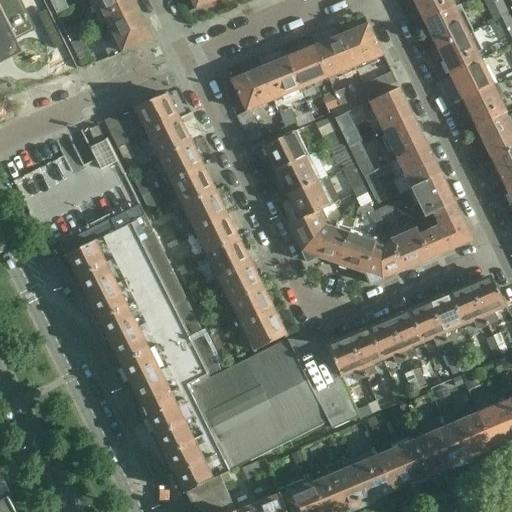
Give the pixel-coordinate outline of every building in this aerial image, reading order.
[(0,0),(0,80),(49,55),(20,0),(0,0)] [(62,0),(50,0),(56,13),(67,8),(62,0)] [(96,0),(109,24),(139,10),(134,0),(96,0)] [(218,0),(191,0),(196,9),(218,0)] [(413,0),(425,23),(459,6),(456,0),(413,0)] [(481,0),(493,23),(497,21),(496,20),(508,14),(501,0),(481,0)] [(425,23),(438,49),(470,34),(457,8),(460,7),(459,6),(425,23)] [(139,10),(109,24),(116,39),(104,45),(110,58),(151,41),(152,36),(139,10)] [(55,50),(63,46),(45,11),(38,15),(55,50)] [(509,46),(507,47),(508,47),(511,45),(511,21),(508,14),(496,20),(497,21),(509,46)] [(81,23),(63,32),(69,43),(81,37),(87,35),(81,23)] [(369,25),(342,37),(355,69),(381,58),(369,25)] [(482,60),(470,34),(438,49),(451,76),(482,60)] [(93,62),(81,37),(69,43),(82,68),(93,62)] [(328,79),(355,69),(342,37),(315,47),(328,79)] [(315,47),(288,59),(301,91),(328,79),(315,47)] [(274,102),(301,91),(288,59),(261,70),(274,102)] [(495,86),(482,60),(451,76),(464,102),(495,86)] [(274,102),(261,70),(232,82),(244,114),(274,102)] [(396,81),(394,78),(391,72),(361,87),(365,96),(396,81)] [(477,129),(507,114),(509,113),(495,86),(464,102),(477,129)] [(414,118),(399,89),(370,103),(385,132),(414,118)] [(348,94),(337,99),(340,107),(352,102),(348,94)] [(134,108),(147,135),(179,119),(167,95),(134,108)] [(278,113),(284,128),(295,124),(297,128),(314,122),(311,113),(294,120),(290,108),(278,113)] [(249,145),(264,138),(254,119),(250,121),(246,113),(236,118),(249,145)] [(511,150),(511,125),(507,114),(477,129),(493,160),(511,150)] [(385,132),(399,161),(428,147),(414,118),(385,132)] [(147,135),(160,160),(191,144),(179,119),(147,135)] [(345,120),(337,125),(350,150),(358,146),(345,120)] [(98,126),(89,130),(93,140),(102,136),(98,126)] [(122,129),(110,135),(117,150),(129,144),(122,129)] [(81,131),(55,142),(63,157),(13,182),(46,249),(59,242),(60,245),(59,246),(60,247),(61,246),(63,250),(143,211),(107,139),(90,147),(81,131)] [(336,132),(325,137),(330,147),(341,141),(336,132)] [(264,148),(277,173),(306,159),(293,133),(264,148)] [(335,156),(345,151),(341,141),(330,147),(335,156)] [(124,164),(136,159),(129,144),(117,150),(124,164)] [(203,168),(191,144),(160,160),(171,184),(203,168)] [(360,171),(368,167),(358,146),(350,150),(360,171)] [(399,161),(413,189),(442,175),(428,147),(399,161)] [(511,185),(511,150),(493,160),(506,188),(511,185)] [(277,173),(288,197),(318,183),(306,159),(277,173)] [(353,165),(342,170),(353,194),(355,194),(353,191),(363,186),(353,165)] [(215,192),(203,168),(171,184),(183,207),(215,192)] [(379,169),(362,177),(369,190),(385,182),(379,169)] [(413,189),(427,218),(427,219),(435,214),(456,204),(442,175),(413,189)] [(145,177),(134,182),(142,199),(153,193),(145,177)] [(288,197),(300,221),(319,212),(330,206),(339,202),(327,178),(318,183),(288,197)] [(353,194),(358,205),(359,204),(357,200),(367,195),(363,186),(353,191),(355,194),(353,194)] [(227,216),(215,192),(183,207),(195,232),(227,216)] [(148,212),(159,207),(153,193),(142,199),(148,212)] [(358,205),(359,208),(360,209),(371,204),(367,195),(357,200),(359,204),(358,205)] [(403,208),(399,199),(388,205),(392,213),(403,208)] [(359,208),(356,209),(355,216),(362,219),(368,216),(371,215),(370,213),(374,211),(371,204),(360,209),(359,208)] [(441,227),(421,236),(430,260),(475,241),(456,204),(435,214),(441,227)] [(388,205),(378,210),(382,218),(392,213),(388,205)] [(368,216),(376,232),(385,228),(381,218),(382,218),(378,210),(374,211),(370,213),(371,215),(368,216)] [(223,373),(161,248),(143,211),(63,250),(131,385),(144,412),(190,390),(223,373)] [(300,221),(289,226),(301,251),(326,239),(329,232),(319,212),(300,221)] [(195,232),(207,256),(239,240),(227,216),(195,232)] [(169,226),(158,231),(165,246),(176,241),(169,226)] [(335,229),(329,232),(326,239),(301,251),(308,263),(319,257),(340,265),(350,234),(335,229)] [(393,241),(394,243),(405,271),(430,260),(421,236),(418,230),(393,241)] [(376,243),(350,234),(340,265),(365,274),(376,243)] [(251,264),(239,240),(207,256),(219,280),(251,264)] [(172,260),(183,255),(176,241),(165,246),(172,260)] [(376,243),(365,274),(366,274),(371,285),(405,271),(394,243),(385,246),(376,243)] [(262,288),(251,264),(219,280),(231,304),(262,288)] [(492,277),(472,286),(489,327),(499,323),(495,313),(507,308),(492,277)] [(472,286),(452,295),(465,326),(475,321),(479,331),(489,327),(472,286)] [(274,312),(262,288),(231,304),(243,328),(274,312)] [(452,295),(431,303),(448,344),(458,340),(454,330),(465,326),(452,295)] [(431,303),(411,312),(424,343),(434,339),(438,348),(448,344),(431,303)] [(274,312),(243,328),(255,352),(286,336),(274,312)] [(411,312),(390,320),(407,361),(417,357),(413,348),(424,343),(411,312)] [(390,320),(370,329),(383,360),(394,356),(398,365),(407,361),(390,320)] [(219,324),(207,330),(213,343),(225,337),(219,324)] [(370,329),(350,337),(367,378),(376,374),(373,365),(383,360),(370,329)] [(507,349),(500,333),(492,337),(499,353),(507,349)] [(220,356),(231,351),(225,337),(213,343),(220,356)] [(340,341),(329,346),(342,378),(346,387),(357,382),(367,378),(350,337),(340,341)] [(487,347),(475,353),(482,369),(495,363),(502,360),(499,353),(492,337),(484,341),(487,347)] [(287,340),(223,373),(190,390),(144,412),(186,494),(221,477),(329,422),(333,430),(359,419),(356,412),(346,387),(342,378),(329,346),(287,340)] [(467,370),(460,351),(452,355),(459,373),(467,370)] [(444,358),(452,376),(459,373),(452,355),(444,358)] [(499,374),(507,371),(502,360),(495,363),(499,374)] [(482,369),(487,380),(499,374),(495,363),(482,369)] [(426,387),(419,368),(411,372),(419,390),(426,387)] [(480,386),(473,371),(463,376),(469,392),(480,386)] [(403,375),(411,394),(419,390),(411,372),(403,375)] [(460,377),(453,380),(456,388),(463,385),(460,377)] [(446,389),(436,393),(439,400),(449,396),(446,389)] [(511,403),(511,401),(479,414),(493,449),(511,441),(511,403)] [(367,407),(356,412),(359,419),(371,415),(367,407)] [(479,414),(446,427),(462,466),(473,461),(473,458),(493,449),(479,414)] [(374,417),(367,420),(370,428),(378,425),(374,417)] [(446,427),(414,441),(429,476),(449,468),(452,470),(462,466),(446,427)] [(429,476),(414,441),(381,454),(396,490),(417,481),(418,484),(428,480),(427,477),(429,476)] [(378,456),(346,469),(361,507),(374,502),(373,499),(392,491),(378,456)] [(256,462),(241,469),(247,481),(261,474),(256,462)] [(346,469),(313,482),(325,511),(342,511),(348,510),(348,511),(350,511),(361,507),(346,469)] [(232,504),(224,485),(221,477),(186,494),(194,511),(234,511),(231,504),(232,504)] [(0,511),(15,511),(0,481),(0,511)] [(325,511),(313,482),(280,496),(287,511),(325,511)] [(280,495),(258,504),(260,511),(287,511),(280,496),(280,495)]
